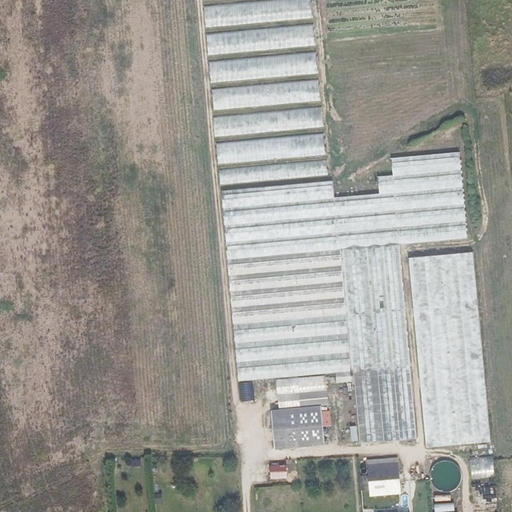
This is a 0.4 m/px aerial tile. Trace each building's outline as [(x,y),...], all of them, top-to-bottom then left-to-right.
[(269,0),(204,5),(206,28),(313,19),(311,0),(269,0)] [(209,57),(315,46),(313,23),(207,34),(209,57)] [(316,52),(209,62),(212,84),(318,73),(316,52)] [(319,80),(212,89),(214,110),(321,101),(319,80)] [(321,107),(214,117),(215,137),(323,127),(321,107)] [(325,155),(323,133),(216,142),(218,165),(325,155)] [(399,158),(407,244),(468,238),(460,153),(399,158)] [(399,245),(407,244),(399,158),(392,159),(393,176),(378,177),(380,194),(336,198),(341,250),(344,249),(399,245)] [(327,160),(219,170),(220,184),(328,175),(327,160)] [(351,371),(334,185),(334,181),(222,191),(239,382),(336,373),(351,371)] [(416,439),(399,245),(344,249),(361,444),(416,439)] [(472,253),(410,259),(429,448),(491,442),(472,253)] [(337,383),(352,382),(351,372),(336,373),(337,383)] [(255,400),(253,384),(239,385),(241,402),(255,400)] [(322,407),(272,412),(275,449),(325,444),(322,407)] [(489,452),(467,454),(471,480),(491,479),(489,452)] [(443,461),(438,463),(435,465),(433,468),(431,472),(430,476),(431,479),(432,483),(434,486),(437,489),(440,491),(444,492),(448,492),(453,490),(457,488),(460,484),(461,479),(461,474),(460,469),(457,465),(453,462),(448,461),(443,461)] [(369,476),(370,490),(371,496),(401,493),(398,463),(368,466),(369,476)] [(270,465),(270,478),(286,478),(286,465),(270,465)] [(360,476),(362,491),(370,490),(369,476),(360,476)]
